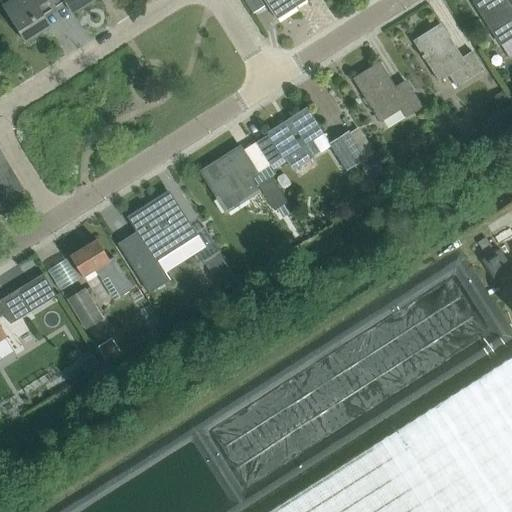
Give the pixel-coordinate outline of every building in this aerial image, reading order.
[(18,0),(4,9),(25,42),(48,27),(43,20),(55,13),(46,0),(18,0)] [(46,0),(55,13),(66,6),(71,13),(90,0),(46,0)] [(243,0),(252,13),(264,6),(260,0),(243,0)] [(262,0),(275,20),(306,1),(305,0),(262,0)] [(511,9),(505,0),(480,0),(474,4),(500,46),(511,38),(511,9)] [(456,89),(484,72),(472,54),(462,60),(440,26),(413,43),(422,58),(420,59),(423,63),(425,62),(439,84),(449,78),(456,89)] [(405,118),(421,108),(405,83),(394,90),(378,66),(353,81),(373,112),(371,113),(374,117),(375,116),(380,123),(400,110),(405,118)] [(306,110),(268,134),(283,158),(292,171),(313,158),(305,144),(321,134),(306,110)] [(330,147),(346,172),(365,160),(349,135),(330,147)] [(242,147),(257,170),(269,162),(254,139),(242,147)] [(249,180),(256,175),(240,149),(201,173),(226,212),(246,199),(243,196),(254,189),(249,180)] [(0,152),(0,198),(4,206),(25,193),(0,152)] [(287,203),(270,176),(257,185),(273,211),(287,203)] [(169,194),(130,220),(157,262),(196,237),(169,194)] [(101,281),(108,277),(116,290),(129,282),(113,257),(109,260),(96,239),(69,256),(83,278),(95,271),(101,281)] [(480,260),(500,290),(511,281),(511,268),(498,248),(480,260)] [(234,280),(217,253),(204,262),(221,289),(234,280)] [(42,275),(29,284),(42,305),(56,297),(42,275)] [(29,284),(17,291),(31,313),(42,305),(29,284)] [(66,300),(85,330),(103,319),(84,289),(66,300)] [(0,340),(4,338),(0,330),(0,317),(3,315),(10,325),(31,313),(17,291),(0,301),(0,340)] [(511,511),(511,359),(271,511),(511,511)]
